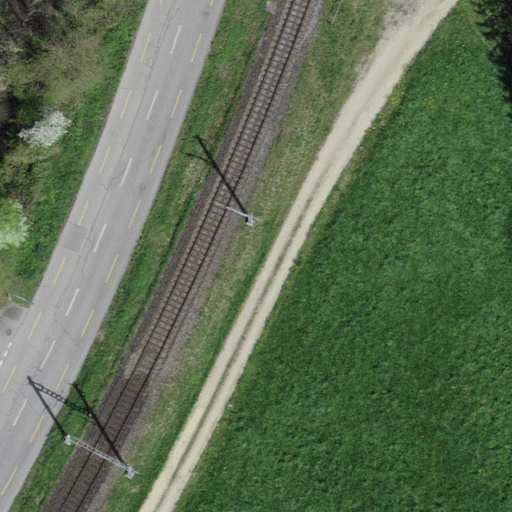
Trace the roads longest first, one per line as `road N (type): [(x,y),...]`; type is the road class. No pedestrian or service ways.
road 1 (track): [(438,0),(376,84),(142,511)]
road 2 (unclassified): [(192,0),(115,202),(0,446)]
